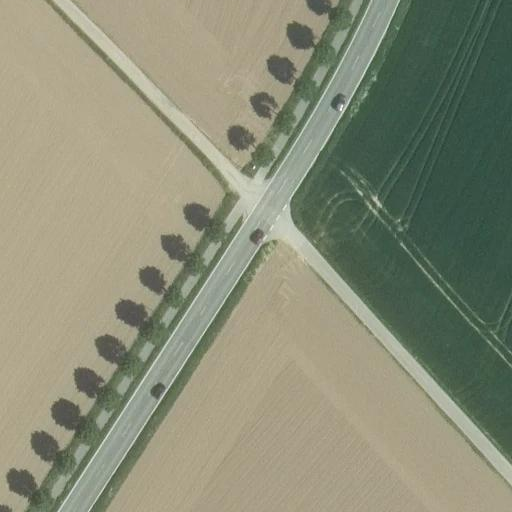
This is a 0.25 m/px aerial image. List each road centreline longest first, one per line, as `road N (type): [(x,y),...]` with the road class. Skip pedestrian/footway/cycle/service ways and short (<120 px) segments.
road 1 (unclassified): [(511,480),(265,213)]
road 2 (secondary): [(73,511),(265,213)]
road 3 (track): [(57,0),(265,213)]
road 4 (secondary): [(265,213),(385,0)]
